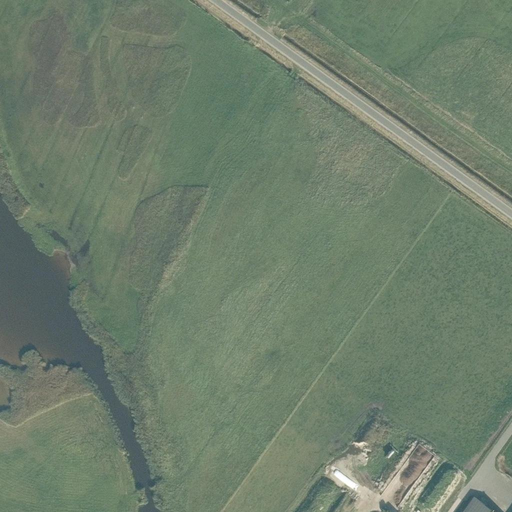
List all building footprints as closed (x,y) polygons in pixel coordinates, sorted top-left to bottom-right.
[(387,423),(374,413),(337,463),(350,473),(387,423)] [(405,437),(390,426),(353,476),(368,487),(405,437)] [(432,454),(419,444),(380,495),(394,505),(432,454)] [(446,463),(409,511),(431,511),(460,474),(446,463)] [(320,511),(342,483),(329,474),(301,511),(320,511)] [(496,511),(473,495),(461,511),(496,511)] [(372,511),(374,509),(359,498),(348,511),(372,511)]
